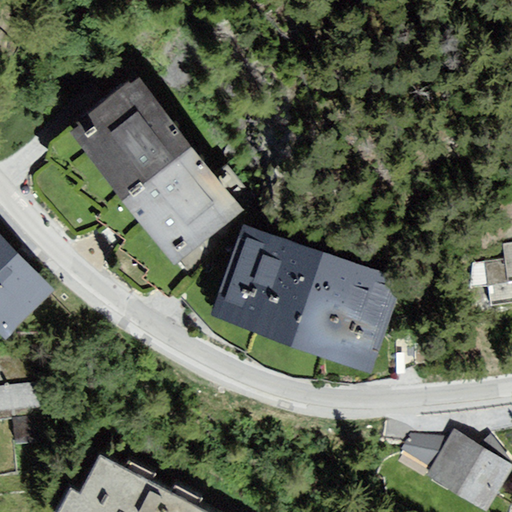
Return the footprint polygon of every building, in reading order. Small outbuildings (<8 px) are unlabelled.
[(195,269),(260,214),(147,79),(81,133),(195,269)] [(494,255),(466,257),(470,306),(511,302),(511,216),(504,217),(505,239),(493,240),(494,255)] [(0,325),(6,332),(55,287),(0,228),(0,325)] [(353,366),(385,279),(250,229),(218,316),(353,366)] [(0,384),(0,408),(43,403),(40,379),(0,384)] [(475,504),(500,461),(443,428),(418,471),(475,504)] [(216,511),(217,511),(222,502),(106,443),(83,488),(70,482),(57,508),(65,511),(216,511)]
